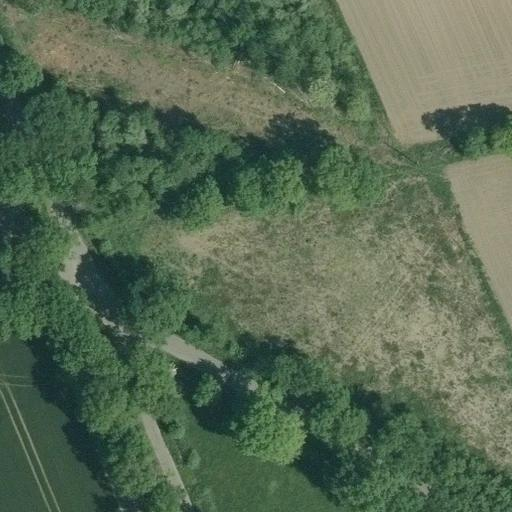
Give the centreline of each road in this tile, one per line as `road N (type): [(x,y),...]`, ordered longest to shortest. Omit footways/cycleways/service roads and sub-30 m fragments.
road 1 (unclassified): [(462,511),(57,283)]
road 2 (residential): [(155,511),(57,283)]
road 3 (residential): [(57,283),(0,144)]
